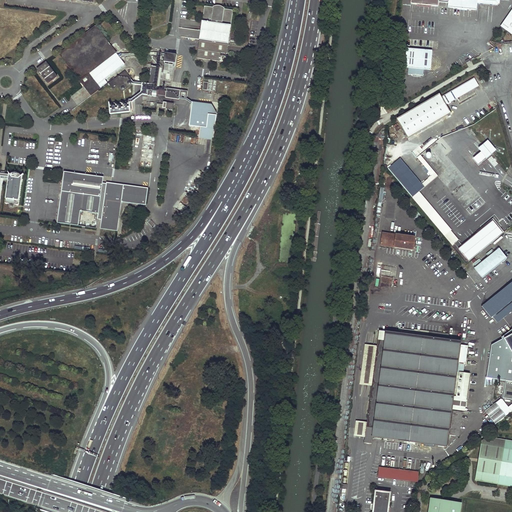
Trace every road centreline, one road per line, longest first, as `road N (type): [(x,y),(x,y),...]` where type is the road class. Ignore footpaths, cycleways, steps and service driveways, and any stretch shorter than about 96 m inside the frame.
road 1 (motorway): [(90,511),(130,402),(268,171)]
road 2 (motorway): [(240,511),(251,383),(228,308),(227,276),(268,171)]
road 3 (motorway): [(242,176),(147,335),(91,452)]
road 4 (motorway): [(242,176),(186,242),(145,272),(0,315)]
road 5 (motorway): [(0,330),(61,326),(98,346),(109,376),(91,452)]
road 6 (motorway): [(299,0),(276,93),(242,176)]
road 7 (motorway): [(268,171),(317,0)]
road 8 (unknown): [(476,303),(404,206)]
